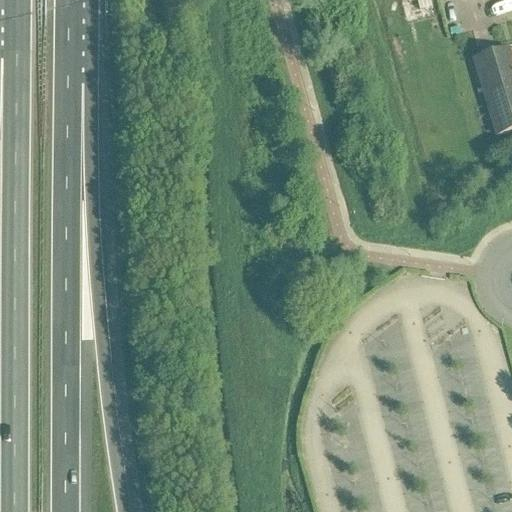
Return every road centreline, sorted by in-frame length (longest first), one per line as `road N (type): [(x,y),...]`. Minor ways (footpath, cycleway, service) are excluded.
road 1 (motorway): [(14,72),(15,511)]
road 2 (motorway): [(124,511),(69,84)]
road 3 (motorway): [(66,511),(69,84)]
